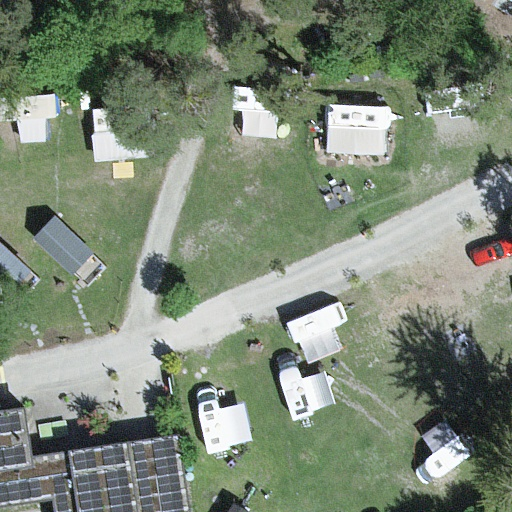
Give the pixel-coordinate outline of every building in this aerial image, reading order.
[(0,82),(4,131),(59,127),(55,78),(0,82)] [(335,140),(393,137),(390,85),(332,88),(335,140)] [(468,253),(489,303),(511,294),(511,235),(468,253)] [(440,352),(449,390),(490,381),(482,342),(440,352)] [(24,406),(0,410),(0,466),(29,462),(33,461),(24,406)] [(194,511),(184,439),(78,455),(86,511),(194,511)] [(29,462),(0,466),(0,504),(31,500),(58,496),(60,511),(86,511),(78,455),(41,460),(29,462)]
